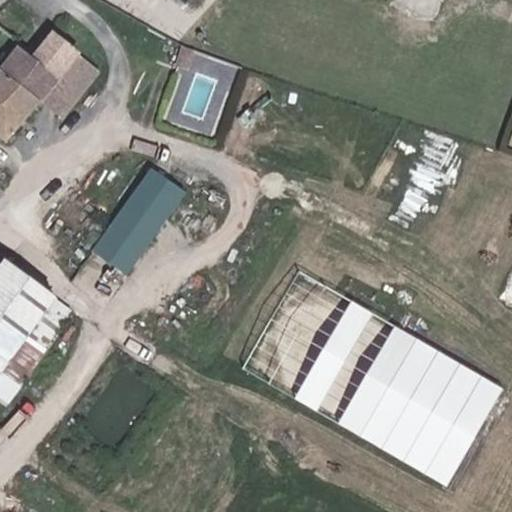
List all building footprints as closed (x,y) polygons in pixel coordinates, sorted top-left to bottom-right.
[(0,12),(20,29),(35,12),(19,0),(0,0),(0,1),(0,12)] [(33,40),(20,29),(0,51),(0,58),(2,60),(0,62),(0,124),(13,135),(46,93),(62,105),(71,93),(77,86),(83,78),(105,50),(57,10),(33,40)] [(0,51),(20,29),(0,12),(0,51)] [(148,165),(100,256),(139,276),(186,185),(148,165)] [(0,287),(17,262),(0,251),(0,250),(0,287)] [(17,262),(0,287),(0,389),(13,373),(33,387),(87,312),(17,262)] [(304,272),(251,370),(378,438),(395,406),(375,395),(396,357),(390,354),(405,326),(304,272)] [(466,462),(510,390),(454,356),(446,369),(466,381),(448,409),(456,414),(442,436),(453,443),(448,451),(466,462)]
